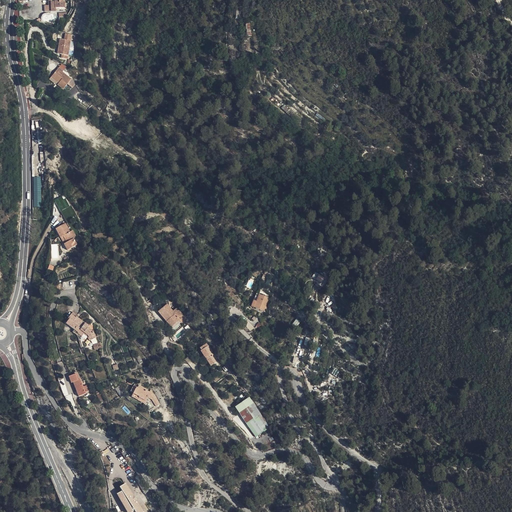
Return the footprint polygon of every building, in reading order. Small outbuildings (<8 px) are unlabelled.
[(59,0),(44,0),(44,7),(39,7),(38,12),(50,14),(50,11),(60,13),(61,5),(59,4),(59,0)] [(68,35),(63,34),(62,34),(61,40),(56,39),(54,53),(57,54),(56,59),(64,60),(64,56),(67,42),(68,35)] [(63,82),(68,86),(71,82),(69,74),(68,76),(54,66),(49,73),(56,79),(55,81),(54,82),(60,87),(63,82)] [(41,207),(40,177),(33,177),(34,207),(41,207)] [(67,218),(71,215),(67,209),(60,213),(66,223),(69,221),(67,218)] [(261,214),(258,218),(263,222),(266,218),(261,214)] [(72,253),(81,248),(77,242),(81,240),(75,231),(72,233),(67,225),(58,230),(65,242),(68,239),(71,245),(68,247),(72,253)] [(316,272),(310,279),(321,286),(326,279),(316,272)] [(264,275),(256,280),(265,292),(273,287),(264,275)] [(256,300),(253,299),(250,307),(265,313),(268,306),(266,305),(269,297),(259,293),(256,300)] [(184,324),(179,316),(175,308),(165,314),(175,330),(184,324)] [(66,323),(73,329),(78,333),(81,331),(83,332),(89,337),(92,342),(97,339),(94,333),(93,329),(89,326),(89,325),(84,321),(76,315),(72,312),(67,318),(69,319),(66,323)] [(188,321),(182,314),(179,316),(184,324),(188,321)] [(211,366),(216,364),(208,350),(204,352),(205,354),(205,355),(211,366)] [(336,376),(339,371),(334,368),(331,373),(336,376)] [(74,377),(67,380),(69,386),(70,386),(75,399),(86,395),(83,388),(79,389),(74,377)] [(136,390),(133,397),(131,401),(144,408),(147,402),(152,404),(155,411),(159,410),(153,396),(150,395),(149,397),(146,396),(147,394),(137,388),(136,390)] [(119,390),(115,393),(120,402),(124,400),(119,390)] [(251,409),(237,418),(255,442),(268,434),(251,409)] [(134,511),(138,511),(121,483),(111,487),(114,491),(110,494),(117,511),(122,511),(125,511),(134,511)]
